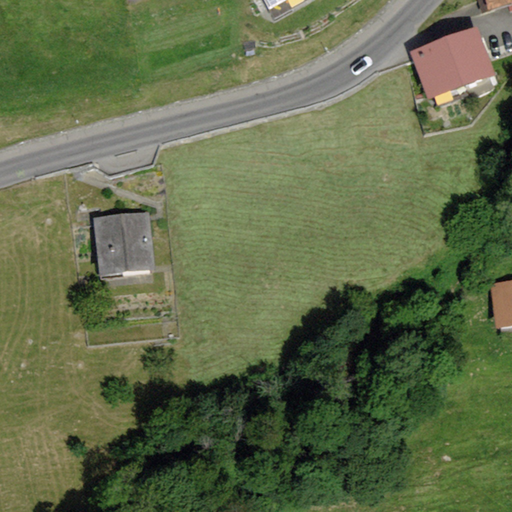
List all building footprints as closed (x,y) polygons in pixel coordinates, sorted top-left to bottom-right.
[(263,0),(269,10),(286,0),(263,0)] [(511,0),(477,0),(483,18),(511,8),(511,0)] [(414,97),(479,78),(467,36),(402,55),(414,97)] [(148,215),(91,219),(95,279),(152,275),(148,215)] [(493,328),(511,326),(511,282),(490,284),(493,328)]
